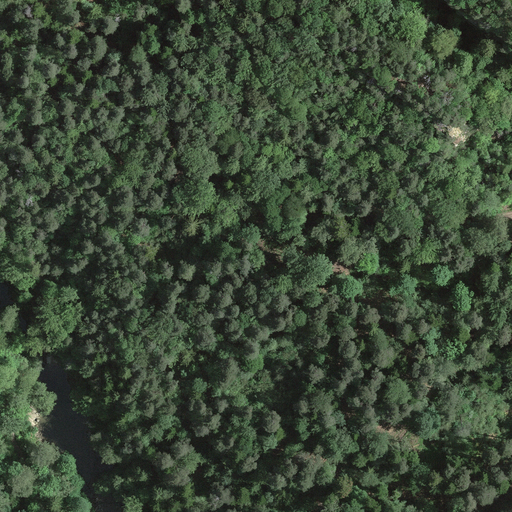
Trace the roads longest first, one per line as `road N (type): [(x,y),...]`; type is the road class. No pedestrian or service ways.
road 1 (track): [(174,168),(287,172),(397,214),(460,225)]
road 2 (track): [(0,63),(33,80),(100,141),(174,168)]
